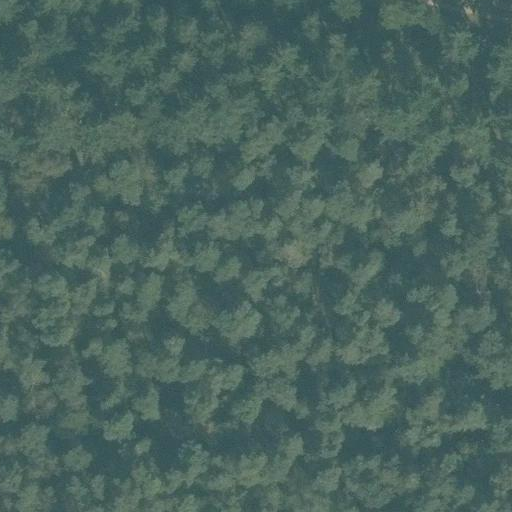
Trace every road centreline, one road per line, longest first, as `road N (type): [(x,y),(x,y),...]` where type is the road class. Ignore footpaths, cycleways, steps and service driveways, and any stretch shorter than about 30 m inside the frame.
road 1 (track): [(387,7),(370,128),(152,138),(0,166)]
road 2 (track): [(370,128),(511,179)]
